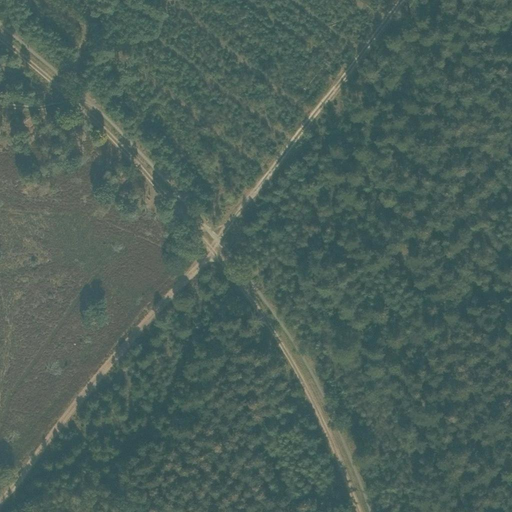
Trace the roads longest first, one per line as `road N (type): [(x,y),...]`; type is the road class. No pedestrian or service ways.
road 1 (track): [(0,37),(73,100),(235,270),(319,411),(360,511)]
road 2 (track): [(0,506),(212,248)]
road 3 (track): [(399,0),(217,240)]
